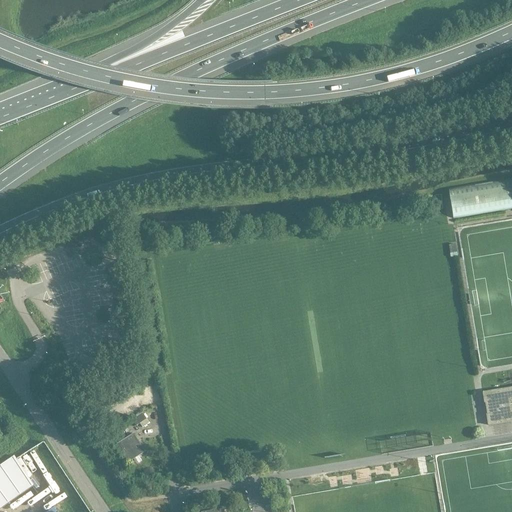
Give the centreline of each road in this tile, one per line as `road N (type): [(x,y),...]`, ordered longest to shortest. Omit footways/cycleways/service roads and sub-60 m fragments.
road 1 (motorway): [(0,231),(67,200),(163,174),(334,157),(511,116)]
road 2 (motorway): [(0,43),(109,80),(264,94),(392,75),(511,32)]
road 3 (motorway): [(0,183),(134,100),(367,0)]
road 4 (motorway): [(300,0),(105,75)]
road 5 (residential): [(103,511),(0,357)]
road 6 (motorway): [(202,0),(105,75)]
